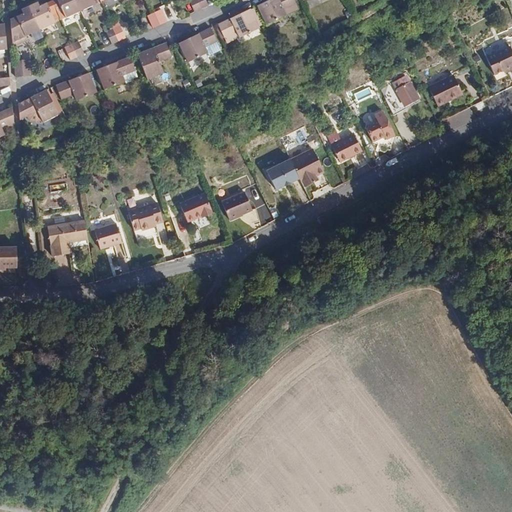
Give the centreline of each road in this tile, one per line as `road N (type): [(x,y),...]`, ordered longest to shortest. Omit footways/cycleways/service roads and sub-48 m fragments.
road 1 (residential): [(0,298),(92,290),(231,253),(511,108)]
road 2 (track): [(511,411),(445,297),(421,287),(291,346),(138,511)]
road 3 (track): [(104,511),(231,253)]
road 4 (residential): [(247,0),(0,98)]
